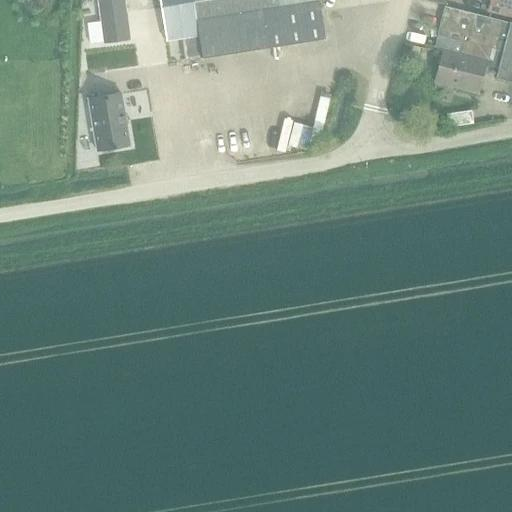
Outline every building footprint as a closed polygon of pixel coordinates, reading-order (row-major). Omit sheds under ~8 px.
[(123,0),(97,0),(103,43),(129,40),(123,0)] [(158,0),(165,39),(164,39),(165,41),(181,38),(184,61),(200,59),(324,39),(320,12),(318,0),(158,0)] [(511,0),(490,0),(488,10),(511,16),(511,0)] [(503,52),(496,78),(511,82),(511,23),(444,7),(437,35),(503,52)] [(482,74),(496,78),(503,52),(437,35),(434,48),(442,50),(434,82),(477,93),(482,74)] [(283,128),(321,138),(335,85),(325,82),(317,114),(289,107),(283,128)] [(89,98),(88,98),(96,151),(117,148),(129,145),(120,93),(115,94),(92,98),(89,98)] [(471,110),(447,114),(449,127),(471,124),(473,123),(473,122),(471,110)]
